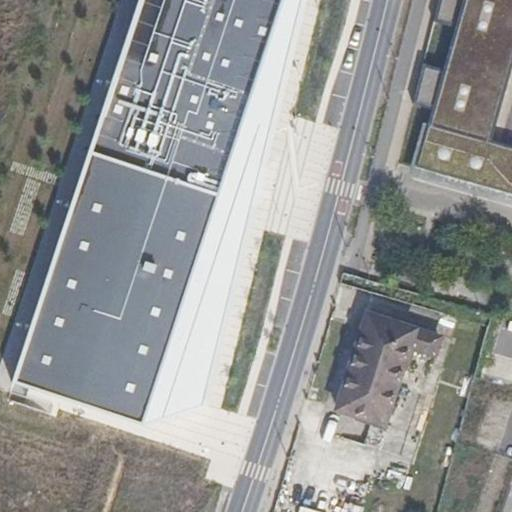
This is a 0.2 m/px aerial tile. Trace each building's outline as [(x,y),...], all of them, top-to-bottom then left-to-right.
[(134,0),(89,136),(8,377),(142,422),(202,405),(305,0),(134,0)] [(430,125),(426,139),(487,156),(486,157),(511,185),(511,145),(492,140),(511,67),(511,0),(439,0),(434,22),(456,28),(444,70),(424,65),(413,105),(432,110),(428,125),(430,125)] [(426,139),(430,125),(428,125),(423,123),(409,175),(511,200),(511,185),(486,157),(487,156),(426,139)] [(439,339),(366,316),(337,408),(382,422),(400,366),(410,369),(416,351),(434,356),(439,339)] [(222,396),(235,399),(242,368),(229,365),(222,396)]
